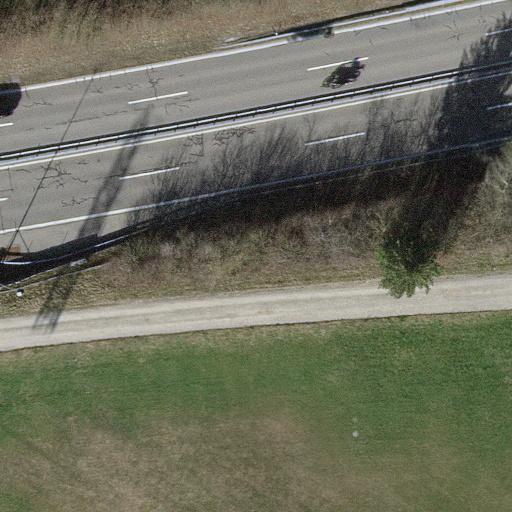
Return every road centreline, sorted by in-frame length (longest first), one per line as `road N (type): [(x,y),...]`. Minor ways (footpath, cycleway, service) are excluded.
road 1 (trunk): [(511,30),(0,127)]
road 2 (trunk): [(0,201),(511,105)]
road 3 (track): [(0,334),(511,290)]
